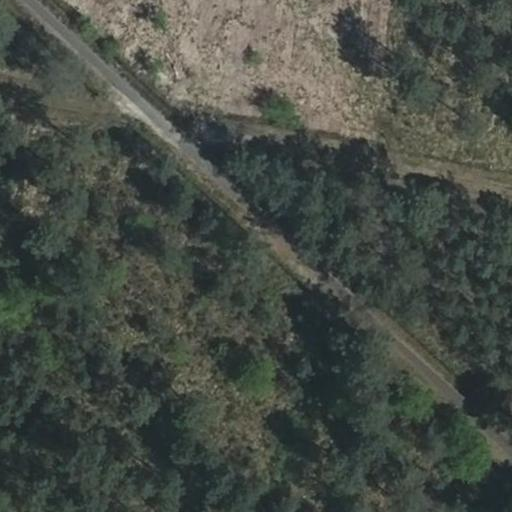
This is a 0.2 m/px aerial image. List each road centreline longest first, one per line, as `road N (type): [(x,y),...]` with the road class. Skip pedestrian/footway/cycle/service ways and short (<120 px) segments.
road 1 (track): [(511,170),(299,110),(106,100)]
road 2 (track): [(0,79),(146,107)]
